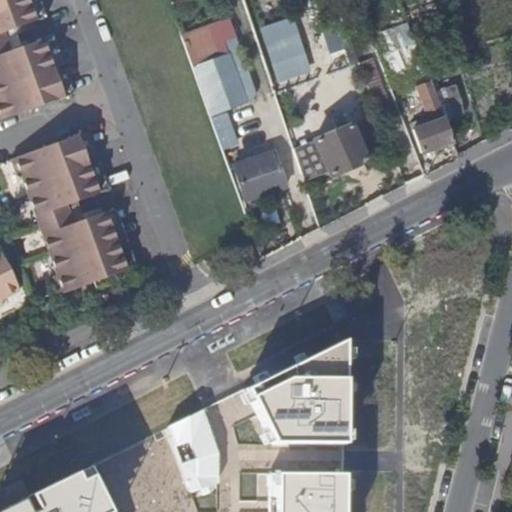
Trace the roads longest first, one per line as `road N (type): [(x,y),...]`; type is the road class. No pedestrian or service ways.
road 1 (tertiary): [(188,324),(511,164)]
road 2 (residential): [(77,0),(188,324)]
road 3 (residential): [(511,281),(449,511)]
road 4 (tertiary): [(0,419),(188,324)]
